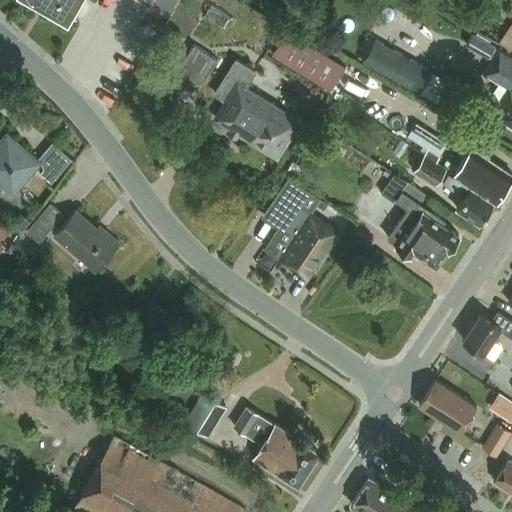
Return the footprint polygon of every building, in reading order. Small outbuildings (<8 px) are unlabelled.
[(21,0),(68,26),(83,0),(146,0),(151,3),(153,0),(21,0)] [(286,28),(272,51),(330,87),(344,64),(286,28)] [(474,30),(468,42),(489,51),(494,40),(474,30)] [(399,55),(372,39),(360,60),(388,75),(399,55)] [(191,44),(176,69),(200,84),(215,59),(191,44)] [(498,47),(483,71),(499,81),(507,86),(498,100),(497,101),(503,105),(498,114),(511,122),(511,55),(499,47),(498,47)] [(405,55),(392,77),(420,92),(432,71),(405,55)] [(277,153),(298,119),(244,86),(255,69),(237,58),(215,92),(226,99),(216,116),(277,153)] [(52,141),(38,157),(7,130),(0,137),(0,180),(13,192),(41,160),(44,168),(40,172),(51,181),(72,158),(52,141)] [(469,187),(470,186),(471,184),(495,200),(511,173),(511,172),(470,145),(455,168),(458,171),(455,176),(449,172),(448,173),(454,177),(469,187)] [(436,184),(446,168),(436,162),(440,156),(427,149),(414,170),(436,184)] [(448,248),(459,232),(443,221),(445,217),(426,204),(425,204),(402,188),(408,180),(395,171),(381,191),(393,200),(395,197),(407,206),(387,236),(410,253),(414,248),(435,263),(446,247),(448,248)] [(494,201),(470,186),(469,187),(454,177),(448,173),(442,181),(464,196),(457,207),(480,222),(494,201)] [(288,176),(262,215),(278,226),(264,247),(279,257),(307,276),(338,230),(296,201),(305,187),(288,176)] [(49,203),(25,231),(37,241),(60,213),(49,203)] [(96,267),(119,240),(106,229),(103,233),(75,209),(55,233),(96,267)] [(0,211),(0,236),(12,229),(0,211)] [(345,233),(338,243),(346,248),(352,238),(345,233)] [(154,328),(166,311),(155,303),(143,320),(154,328)] [(480,310),(461,337),(492,359),(502,345),(493,339),(500,329),(511,336),(511,318),(498,309),(492,318),(480,310)] [(459,429),(475,404),(434,378),(418,403),(459,429)] [(202,391),(183,422),(204,435),(223,404),(202,391)] [(298,482),(318,450),(298,437),(299,436),(247,404),(234,425),(261,441),(253,455),(298,482)] [(496,422),(481,446),(495,455),(510,431),(496,422)] [(241,511),(244,508),(112,435),(70,511),(72,511),(241,511)] [(511,461),(506,458),(493,479),(511,491),(511,461)] [(420,511),(417,510),(419,506),(368,474),(350,502),(365,511),(420,511)] [(40,488),(29,506),(38,511),(47,511),(56,498),(40,488)]
